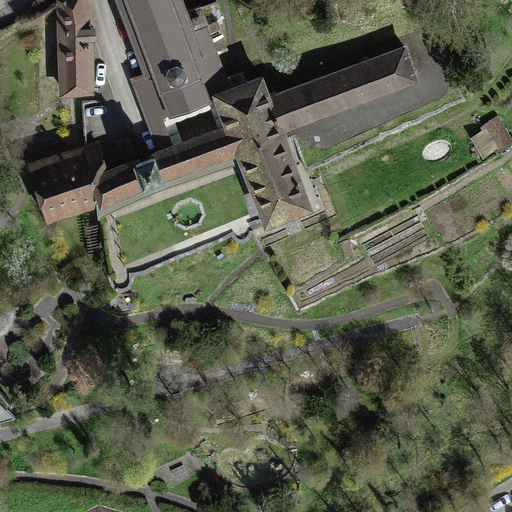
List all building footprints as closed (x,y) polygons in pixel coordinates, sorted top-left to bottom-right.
[(90,41),(80,0),(77,0),(51,5),(57,49),(51,91),(84,94),(90,41)] [(159,138),(149,109),(195,93),(224,83),(199,8),(179,15),(173,0),(108,0),(133,74),(123,77),(145,143),(159,138)] [(239,227),(299,205),(273,134),(413,84),(397,39),(265,87),(259,71),(224,83),(195,93),(205,122),(159,138),(145,143),(134,147),(96,161),(76,168),(86,196),(93,216),(113,208),(153,194),(219,170),(239,227)] [(76,168),(96,161),(90,142),(25,163),(41,211),(86,196),(76,168)] [(0,427),(29,419),(12,358),(0,361),(0,427)]
